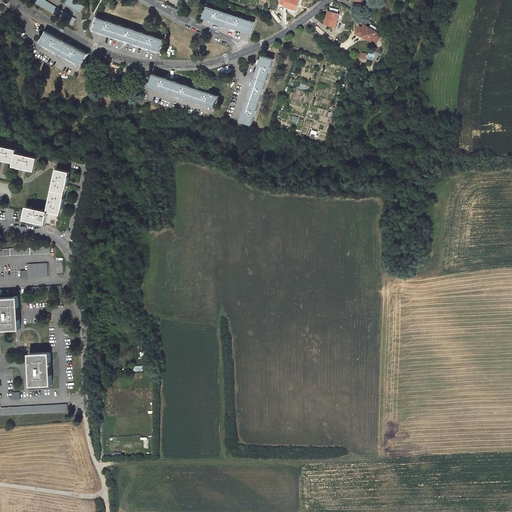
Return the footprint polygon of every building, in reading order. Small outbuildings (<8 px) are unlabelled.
[(76,19),(45,0),(32,0),(73,24),(76,19)] [(84,6),(73,0),(59,0),(80,12),(84,6)] [(280,0),(279,4),(288,7),(296,10),(299,0),(280,0)] [(254,22),(207,6),(204,17),(216,21),(239,29),(240,30),(251,33),(254,22)] [(281,21),(273,10),(271,13),(279,23),(281,21)] [(339,14),(328,11),(325,24),(335,27),(336,21),(337,21),(339,14)] [(99,18),(95,17),(94,21),(97,22),(96,25),(97,25),(96,29),(108,33),(130,40),(150,47),(160,50),(161,49),(163,50),(164,47),(162,46),(164,39),(99,18)] [(378,39),(381,35),(376,32),(377,31),(364,24),(362,27),(359,26),(355,33),(361,37),(362,36),(366,38),(367,37),(368,38),(367,39),(371,41),(372,40),(373,37),(378,39)] [(82,64),(88,54),(47,32),(42,42),(53,48),(72,59),(82,64)] [(252,124),(274,59),(262,55),(259,66),(252,88),(245,109),(241,120),(252,124)] [(215,106),(219,96),(154,74),(150,85),(163,89),(186,97),(205,103),(215,106)] [(35,170),(38,158),(17,153),(18,149),(0,144),(0,158),(5,159),(15,162),(14,165),(26,168),(35,170)] [(92,186),(97,167),(91,165),(86,185),(92,186)] [(68,183),(71,171),(58,168),(48,211),(61,213),(63,205),(68,183)] [(35,221),(46,223),(48,214),(49,214),(50,212),(48,211),(27,206),(24,219),(35,221)] [(0,255),(51,253),(50,246),(0,249),(0,255)] [(48,263),(28,264),(28,277),(48,276),(48,263)] [(19,306),(19,297),(18,297),(18,296),(15,296),(15,297),(0,297),(0,307),(0,314),(1,320),(0,320),(0,329),(20,329),(20,319),(18,319),(17,307),(19,306)] [(50,352),(30,353),(30,363),(32,363),(33,369),(33,375),(31,376),(31,385),(52,384),(52,374),(50,374),(49,362),(51,362),(50,352)] [(68,411),(67,404),(1,407),(1,415),(68,411)]
